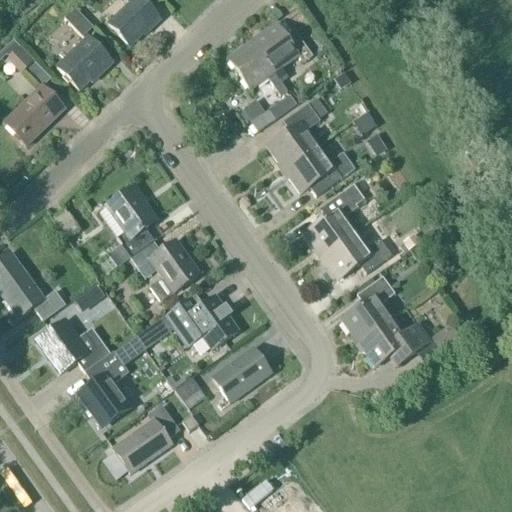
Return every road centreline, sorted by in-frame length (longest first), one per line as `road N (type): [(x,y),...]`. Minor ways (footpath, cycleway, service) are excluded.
road 1 (residential): [(144,511),(303,397),(319,359),(138,99)]
road 2 (residential): [(6,220),(138,99)]
road 3 (residential): [(99,511),(0,371)]
road 4 (residential): [(138,99),(239,0)]
